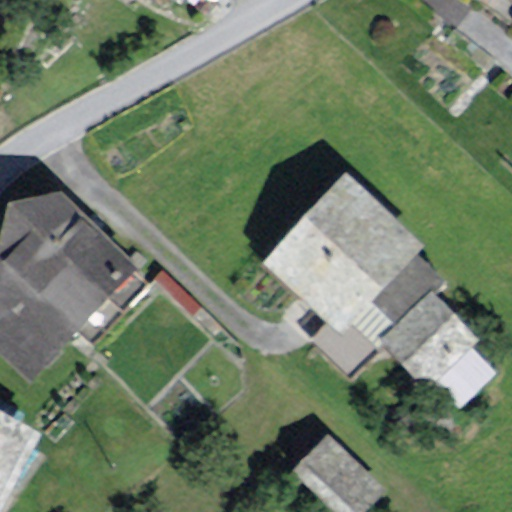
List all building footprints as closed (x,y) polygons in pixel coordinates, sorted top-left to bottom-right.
[(427,250),(348,174),(264,261),(343,336),(385,293),(427,250)] [(0,344),(34,376),(145,273),(57,192),(4,210),(0,235),(0,344)] [(480,337),(437,287),(382,335),(425,385),(480,337)] [(0,511),(42,436),(0,412),(0,511)] [(364,511),(383,493),(322,433),(286,469),(330,511),(364,511)]
